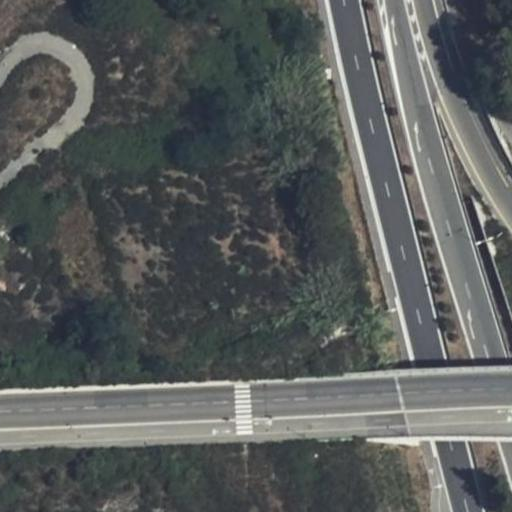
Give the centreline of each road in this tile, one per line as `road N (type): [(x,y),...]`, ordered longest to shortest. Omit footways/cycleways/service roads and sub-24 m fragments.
road 1 (secondary): [(342,0),(464,511)]
road 2 (secondary): [(511,429),(429,157),(393,0)]
road 3 (motorway): [(511,211),(483,169),(448,89),(423,0)]
